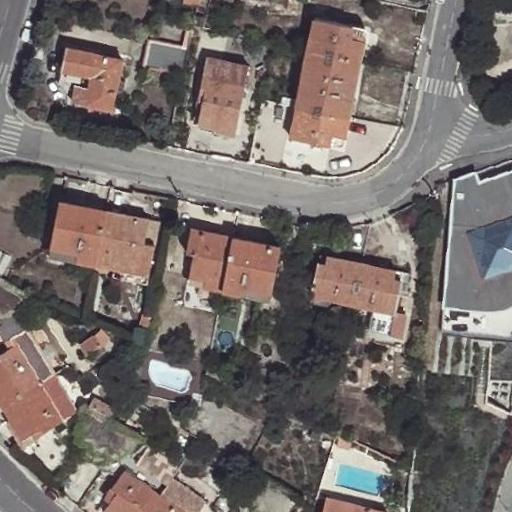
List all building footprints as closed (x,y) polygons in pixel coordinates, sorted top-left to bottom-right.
[(298,0),(211,0),(207,23),(291,39),(298,0)] [(308,50),(362,61),(365,40),(352,37),(354,26),(315,19),(308,50)] [(368,29),(354,26),(352,37),(365,40),(368,29)] [(144,63),(184,71),(188,50),(193,28),(187,27),(183,49),(149,42),(144,63)] [(67,72),(66,79),(68,80),(76,86),(80,94),(81,103),(114,110),(123,59),(66,48),(62,71),(67,72)] [(358,80),(362,61),(308,50),(297,107),(350,117),(354,99),(348,98),(352,78),(358,80)] [(246,66),(212,60),(208,78),(202,77),(198,96),(204,97),(198,124),(218,128),(217,131),(237,135),(247,86),(242,85),(246,66)] [(348,98),(354,99),(358,80),(352,78),(348,98)] [(346,138),(350,117),(297,107),(291,138),(330,146),(333,135),(334,135),(346,138)] [(333,135),(330,146),(344,148),(346,138),(334,135),(333,135)] [(511,162),(482,173),(451,203),(438,338),(511,339),(511,162)] [(77,260),(96,264),(106,211),(60,201),(51,247),(78,252),(77,260)] [(106,211),(96,264),(115,269),(116,261),(132,264),(131,272),(150,276),(161,222),(106,211)] [(226,291),(237,238),(192,229),(187,253),(194,255),(190,276),(207,279),(205,288),(226,291)] [(281,247),(237,238),(226,291),(243,295),(245,287),(272,293),(281,247)] [(78,252),(51,247),(49,255),(77,260),(78,252)] [(0,251),(0,265),(7,269),(13,259),(0,251)] [(354,306),(363,264),(328,257),(326,266),(318,264),(311,297),(354,306)] [(326,266),(328,257),(320,257),(318,264),(326,266)] [(148,285),(150,276),(131,272),(132,264),(116,261),(115,269),(113,277),(148,285)] [(397,271),(363,264),(354,306),(373,310),(369,331),(402,338),(407,313),(397,311),(402,282),(395,281),(397,271)] [(406,275),(397,271),(395,281),(402,282),(406,275)] [(207,279),(190,276),(188,284),(205,288),(207,279)] [(0,320),(19,314),(25,303),(31,301),(33,296),(2,279),(0,277),(0,320)] [(272,293),(245,287),(243,295),(271,301),(272,293)] [(39,385),(54,375),(26,330),(11,339),(15,346),(39,385)] [(86,352),(108,339),(101,330),(80,344),(86,352)] [(4,343),(8,350),(15,346),(11,339),(4,343)] [(0,403),(2,406),(39,385),(15,346),(8,350),(0,355),(0,403)] [(236,369),(209,363),(206,375),(271,404),(274,389),(242,381),(247,363),(238,361),(236,369)] [(77,412),(54,375),(39,385),(61,422),(77,412)] [(61,422),(39,385),(2,406),(10,420),(22,440),(31,435),(33,438),(38,435),(61,422)] [(94,396),(90,403),(110,415),(114,408),(94,396)] [(110,415),(90,403),(87,407),(89,414),(79,431),(86,454),(104,465),(133,451),(138,443),(145,440),(147,436),(110,415)] [(22,440),(10,420),(6,423),(26,455),(44,444),(38,435),(33,438),(31,435),(22,440)] [(351,441),(338,435),(336,447),(349,450),(351,441)] [(175,477),(181,468),(151,448),(145,458),(162,469),(175,477)] [(162,469),(145,458),(142,463),(158,473),(162,469)] [(304,497),(247,466),(245,470),(246,479),(238,494),(241,505),(242,511),(289,511),(293,505),(302,501),(304,497)] [(125,474),(108,502),(113,506),(108,511),(183,511),(162,498),(125,474)] [(174,480),(162,498),(183,511),(202,511),(209,503),(174,480)] [(386,511),(387,510),(324,496),(320,511),(386,511)] [(108,511),(113,506),(108,502),(101,511),(108,511)]
